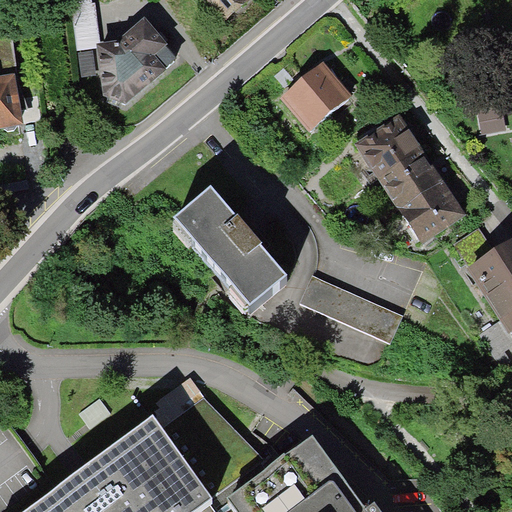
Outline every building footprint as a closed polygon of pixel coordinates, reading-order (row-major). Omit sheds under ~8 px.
[(92,0),(70,0),(77,51),(98,48),(97,43),(101,43),(96,3),(93,3),(92,0)] [(205,0),(223,21),(248,0),(205,0)] [(166,40),(147,16),(120,40),(101,43),(97,43),(98,48),(104,95),(127,104),(167,70),(165,68),(178,58),(167,46),(169,44),(166,40)] [(0,29),(0,68),(16,66),(11,35),(0,29)] [(93,52),(80,53),(83,75),(96,74),(93,52)] [(282,97),(312,131),(352,95),(323,61),(282,97)] [(0,128),(24,124),(20,95),(16,73),(0,75),(0,128)] [(356,143),(422,244),(466,216),(455,198),(433,164),(410,128),(400,114),(356,143)] [(173,224),(250,313),(286,282),(209,193),(173,224)] [(511,239),(493,252),(479,229),(456,244),(472,269),(466,273),(508,338),(511,335),(511,239)] [(313,278),(301,306),(387,344),(400,316),(313,278)] [(208,498),(262,459),(201,399),(158,430),(208,498)] [(158,430),(152,422),(28,511),(198,511),(200,511),(210,504),(211,503),(208,498),(158,430)] [(382,511),(375,502),(366,509),(313,437),(285,455),(284,454),(226,500),(235,511),(382,511)]
